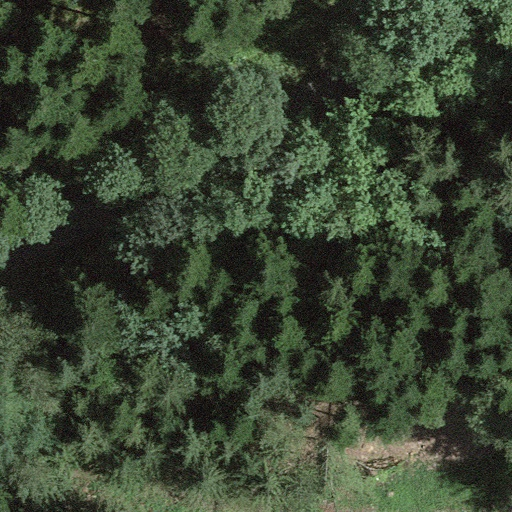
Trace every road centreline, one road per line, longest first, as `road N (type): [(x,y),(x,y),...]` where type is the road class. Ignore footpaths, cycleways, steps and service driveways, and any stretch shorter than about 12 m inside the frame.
road 1 (unclassified): [(0,252),(222,143),(460,0)]
road 2 (track): [(0,176),(141,111),(327,0)]
